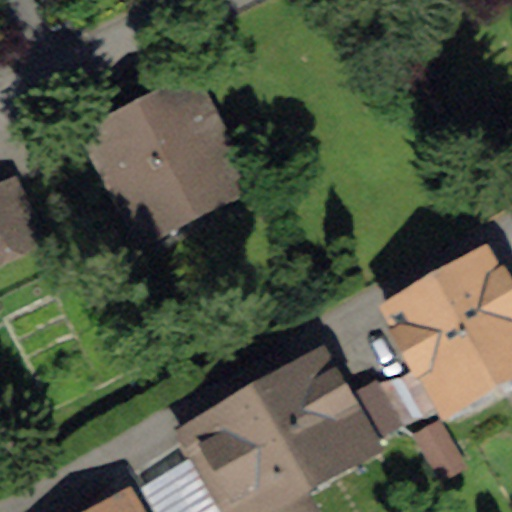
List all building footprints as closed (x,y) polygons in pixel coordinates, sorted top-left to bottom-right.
[(104,145),(146,227),(231,184),(189,102),(104,145)] [(0,258),(41,238),(17,190),(0,198),(0,258)] [(511,365),(511,308),(486,261),(387,318),(417,372),(403,380),(423,415),(511,365)] [(20,337),(56,410),(137,370),(101,297),(20,337)] [(324,364),(187,438),(229,511),(305,511),(294,491),(371,446),(347,405),(324,364)] [(347,405),(371,446),(403,429),(379,387),(347,405)] [(446,419),(420,427),(436,475),(462,467),(446,419)]
